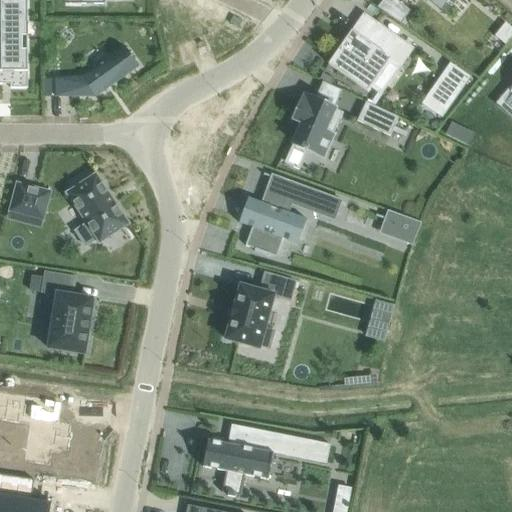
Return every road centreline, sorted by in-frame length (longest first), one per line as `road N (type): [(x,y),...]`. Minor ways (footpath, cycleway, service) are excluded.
road 1 (residential): [(148,133),(174,231),(120,511)]
road 2 (residential): [(304,0),(246,63),(179,98),(148,133)]
road 3 (residential): [(0,134),(148,133)]
